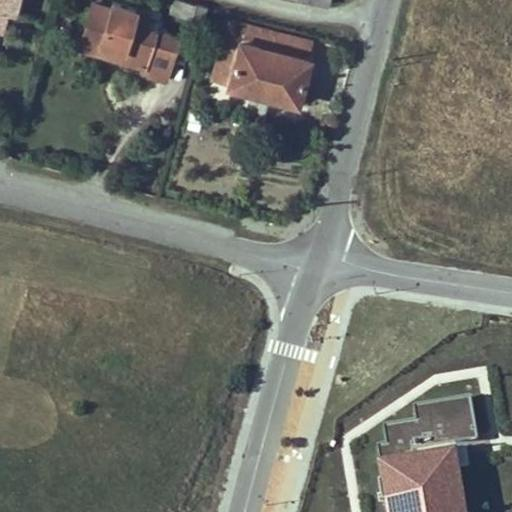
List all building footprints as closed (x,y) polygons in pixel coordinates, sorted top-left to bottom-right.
[(0,0),(0,33),(2,34),(8,11),(14,13),(17,0),(0,0)] [(83,34),(123,46),(120,57),(142,64),(140,71),(166,78),(178,35),(144,26),(149,10),(112,0),(110,5),(93,0),(83,34)] [(199,1),(193,0),(178,0),(177,9),(196,14),(199,1)] [(209,4),(199,1),(196,14),(206,16),(209,4)] [(120,57),(123,46),(83,34),(80,46),(120,57)] [(298,101),(309,56),(240,39),(227,84),(298,101)] [(387,511),(467,511),(457,447),(478,443),(471,399),(415,409),(417,423),(383,428),(387,447),(377,449),(387,511)]
